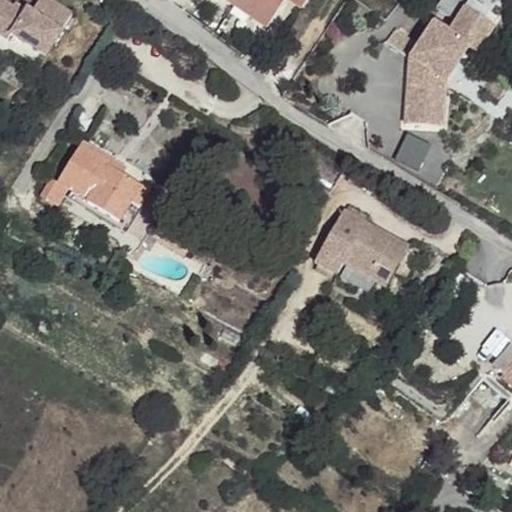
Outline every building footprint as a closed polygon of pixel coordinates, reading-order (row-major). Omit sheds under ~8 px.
[(215,0),(233,11),(240,0),(215,0)] [(287,0),(240,0),(233,11),(266,32),(286,4),(287,0)] [(306,7),(297,0),(287,0),(286,4),(302,13),(306,7)] [(0,7),(0,43),(4,46),(8,41),(42,64),(70,23),(44,6),(33,23),(28,19),(25,25),(0,7)] [(443,39),(429,29),(405,64),(423,77),(412,93),(403,92),(400,130),(425,132),(427,114),(439,114),(440,88),(463,54),(471,59),(494,25),(465,6),(443,39)] [(423,77),(405,64),(403,92),(412,93),(423,77)] [(438,132),(439,114),(427,114),(425,132),(438,132)] [(406,135),(395,158),(418,168),(428,146),(406,135)] [(109,173),(78,152),(56,188),(92,210),(88,218),(114,234),(125,212),(135,218),(143,203),(105,179),(109,173)] [(152,187),(115,163),(109,173),(105,179),(143,203),(152,187)] [(407,253),(341,218),(313,269),(336,281),(342,271),(385,294),(407,253)] [(511,361),(496,380),(511,393),(511,361)]
